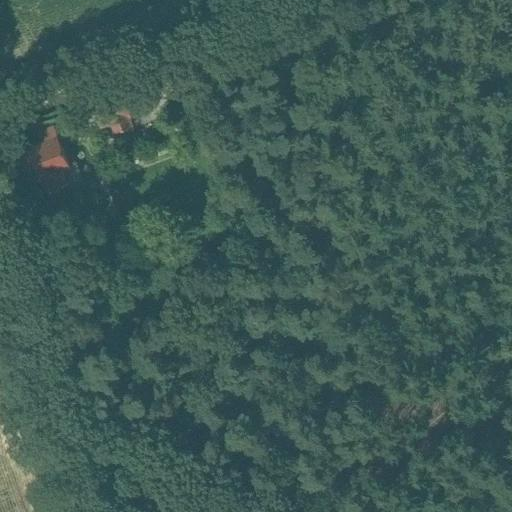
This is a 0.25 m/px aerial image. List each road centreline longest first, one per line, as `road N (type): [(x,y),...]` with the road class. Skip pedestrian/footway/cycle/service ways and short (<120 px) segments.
road 1 (track): [(0,112),(296,0)]
road 2 (unclassified): [(93,511),(0,250)]
